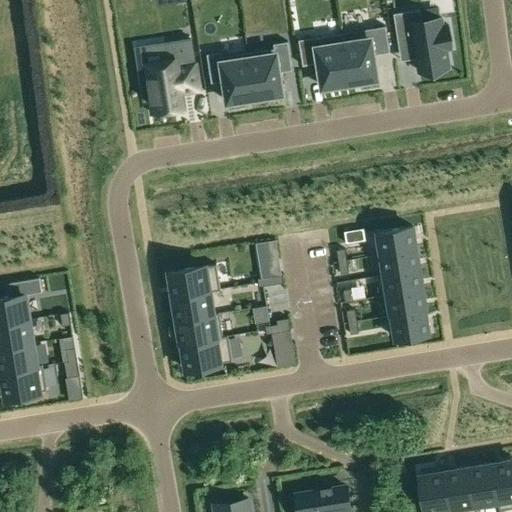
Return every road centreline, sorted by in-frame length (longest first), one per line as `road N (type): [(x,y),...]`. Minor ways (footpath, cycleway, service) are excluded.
road 1 (residential): [(151,407),(117,205),(129,171),(148,160),(507,103)]
road 2 (residential): [(511,349),(151,407)]
road 3 (residential): [(151,407),(0,431)]
